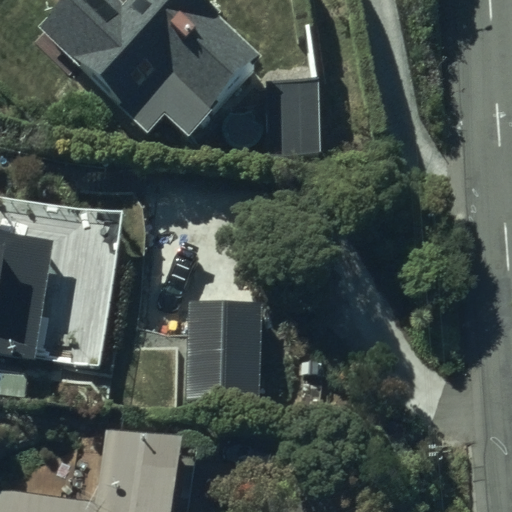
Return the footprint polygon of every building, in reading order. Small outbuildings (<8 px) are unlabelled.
[(102,0),(79,0),(43,38),(148,139),(164,123),(189,147),(261,72),(190,4),(194,0),(148,0),(126,23),(102,0)] [(320,92),(267,93),(266,174),(320,174),(320,92)] [(0,352),(44,360),(63,248),(0,237),(0,352)] [(261,419),(261,329),(188,329),(187,418),(261,419)] [(175,511),(182,457),(110,441),(100,511),(49,511),(2,506),(1,511),(175,511)]
